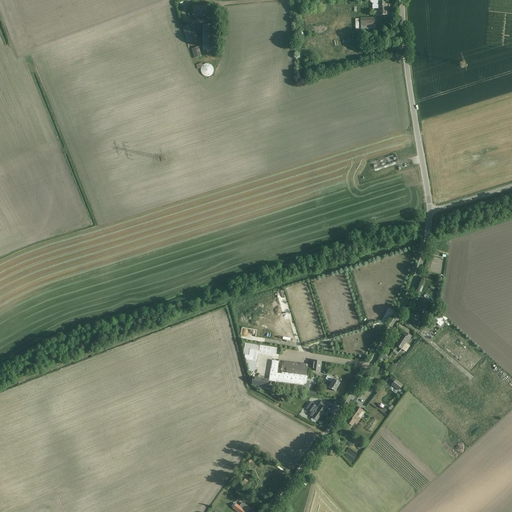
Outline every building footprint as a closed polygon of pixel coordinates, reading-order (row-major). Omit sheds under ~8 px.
[(378,2),(379,15),(387,15),(386,2),(382,2),(379,2),(378,2)] [(193,15),(207,15),(207,7),(193,7),(193,15)] [(198,39),(193,24),(183,27),(187,43),(198,39)] [(215,25),(203,25),(203,51),(215,51),(215,25)] [(199,47),(192,49),(195,59),(202,57),(199,47)] [(214,72),(214,71),(214,70),(213,69),(213,68),(212,67),(211,66),(210,65),(209,65),(208,65),(207,65),(206,65),(205,65),(205,66),(204,66),(203,67),(203,68),(202,68),(202,69),(202,70),(202,71),(202,72),(202,73),(202,74),(203,74),(203,75),(204,76),(205,76),(206,77),(207,77),(208,77),(209,77),(210,76),(211,76),(212,75),(213,74),(213,73),(214,72)] [(412,337),(405,332),(403,335),(396,346),(402,349),(404,347),(406,344),(407,344),(412,337)] [(239,353),(245,354),(245,348),(273,352),(273,345),(240,341),(239,353)] [(242,369),(251,369),(251,354),(244,354),(244,357),(243,357),(242,369)] [(277,374),(280,374),(310,378),(312,365),(278,361),(277,374)] [(340,383),(334,379),(328,376),(326,379),(332,383),(329,388),(335,392),(340,383)] [(253,378),(252,385),(268,388),(269,380),(253,378)] [(276,378),(275,387),(308,391),(310,382),(276,378)] [(402,386),(395,382),(392,386),(399,391),(402,386)] [(310,402),(306,409),(309,411),(312,413),(310,415),(310,416),(317,421),(324,410),(325,411),(326,409),(328,407),(328,406),(322,402),(317,408),(316,407),(316,406),(314,404),(310,402)] [(350,417),(347,422),(352,426),(354,423),(357,424),(360,419),(361,418),(363,415),(365,412),(363,411),(360,409),(356,406),(351,413),(352,414),(351,417),(349,416),(350,417)] [(221,511),(227,505),(220,499),(214,507),(221,511)] [(254,511),(242,503),(237,511),(238,511),(254,511)]
